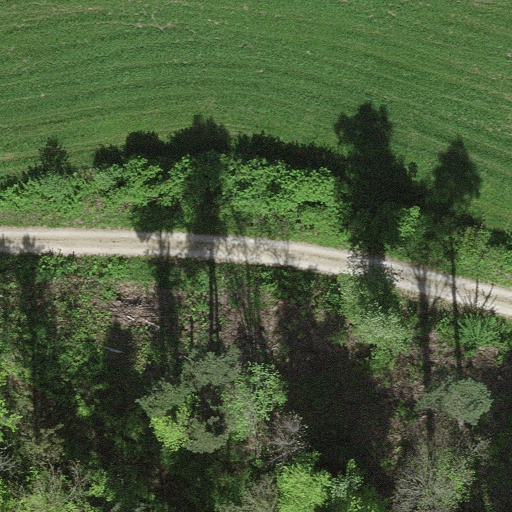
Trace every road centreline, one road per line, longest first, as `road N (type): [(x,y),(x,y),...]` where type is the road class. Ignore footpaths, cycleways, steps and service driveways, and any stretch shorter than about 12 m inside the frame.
road 1 (track): [(0,236),(339,257),(511,302)]
road 2 (track): [(0,376),(125,455),(186,511)]
